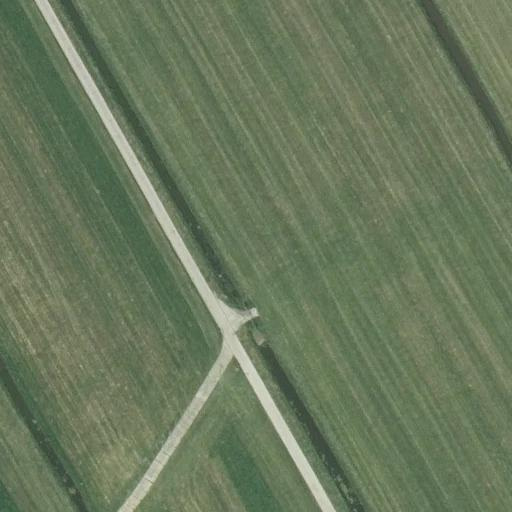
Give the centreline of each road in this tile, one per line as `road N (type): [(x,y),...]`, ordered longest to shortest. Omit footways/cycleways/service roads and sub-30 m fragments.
road 1 (track): [(38,0),(329,511)]
road 2 (track): [(232,341),(121,511)]
